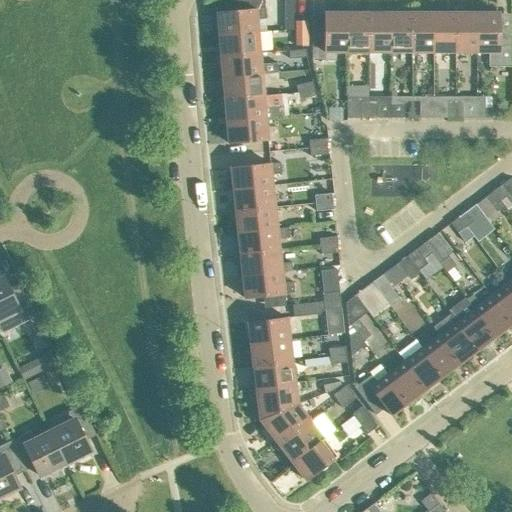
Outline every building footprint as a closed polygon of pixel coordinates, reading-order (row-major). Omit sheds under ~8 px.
[(216,13),(217,35),(257,32),(256,20),(265,19),(263,0),(233,0),(234,12),(216,13)] [(282,0),(283,9),(292,9),(291,0),(282,0)] [(324,53),(346,53),(346,13),(324,13),(324,39),(311,39),(311,61),(324,61),(324,53)] [(346,53),(368,53),(368,13),(346,13),(346,53)] [(368,53),(389,53),(389,13),(368,13),(368,53)] [(389,53),(411,53),(411,13),(389,13),(389,53)] [(411,53),(432,53),(432,13),(411,13),(411,53)] [(432,53),(454,53),(454,13),(432,13),(432,53)] [(454,53),(475,53),(476,13),(454,13),(454,53)] [(476,13),(475,53),(487,53),(487,67),(511,67),(511,39),(498,39),(498,13),(476,13)] [(295,47),(307,47),(307,22),(295,22),(295,47)] [(217,35),(219,57),(259,53),(257,32),(217,35)] [(288,51),(289,60),(306,58),(305,50),(288,51)] [(221,78),(261,75),(277,74),(276,63),(260,65),(259,53),(219,57),(221,78)] [(221,78),(223,100),(263,96),(261,75),(221,78)] [(295,86),(297,94),(313,90),(312,82),(295,86)] [(313,90),(297,94),(298,102),(315,98),(313,90)] [(282,106),(281,95),(263,96),(223,100),(225,121),(265,118),(283,116),(282,106)] [(359,119),(367,119),(367,101),(359,101),(359,119)] [(367,101),(367,119),(376,119),(376,101),(367,101)] [(411,119),(411,101),(402,101),(403,119),(411,119)] [(419,101),(411,101),(411,119),(419,119),(419,101)] [(454,119),(454,101),(446,101),(446,119),(454,119)] [(462,101),(454,101),(454,119),(462,119),(462,101)] [(476,102),(475,119),(484,119),(484,102),(476,102)] [(265,118),(225,121),(227,144),(267,140),(265,118)] [(308,141),(309,149),(326,147),(325,139),(308,141)] [(326,147),(309,149),(309,157),(326,155),(326,147)] [(229,168),(232,190),(272,186),(270,175),(280,174),(279,163),(229,168)] [(492,192),(499,201),(507,195),(511,201),(511,182),(509,179),(500,186),(492,192)] [(232,190),(234,212),(274,208),(272,186),(232,190)] [(499,201),(492,192),(484,198),(495,213),(500,209),(502,213),(506,210),(499,201)] [(313,196),(314,204),(331,202),(330,194),(313,196)] [(331,202),(314,204),(315,212),(332,210),(331,202)] [(234,212),(236,233),(276,229),(274,208),(234,212)] [(465,212),(457,218),(465,227),(473,221),(465,212)] [(465,227),(457,218),(449,224),(464,243),(467,240),(469,243),(474,239),(465,227)] [(236,233),(239,255),(279,251),(277,240),(288,238),(287,228),(276,229),(236,233)] [(430,253),(431,253),(438,263),(439,262),(453,280),(459,275),(446,257),(451,253),(436,234),(423,244),(430,253)] [(318,239),(319,247),(336,245),(335,237),(318,239)] [(422,260),(430,253),(423,244),(415,250),(422,260)] [(336,245),(319,247),(320,255),(337,253),(336,245)] [(291,271),(290,263),(280,264),(279,251),(239,255),(241,276),(281,272),(291,271)] [(397,264),(389,270),(398,283),(406,276),(397,264)] [(389,270),(371,283),(389,307),(399,300),(390,289),(398,283),(389,270)] [(281,272),(241,276),(243,299),(293,293),(292,282),(282,283),(281,272)] [(2,278),(0,278),(0,320),(8,316),(12,324),(33,313),(19,284),(8,289),(2,278)] [(389,307),(371,283),(354,296),(362,305),(370,299),(381,313),(389,307)] [(511,289),(507,283),(490,296),(511,325),(511,324),(511,289)] [(321,294),(322,302),(339,300),(338,292),(321,294)] [(472,295),(465,300),(494,338),(511,325),(490,296),(479,304),(472,295)] [(447,311),(449,314),(477,351),(494,338),(465,300),(464,298),(447,311)] [(339,300),(322,302),(291,305),(292,318),(319,315),(323,310),(340,308),(339,300)] [(432,327),(438,335),(460,364),(477,351),(449,314),(432,327)] [(246,323),(249,345),(289,340),(286,318),(246,323)] [(354,325),(361,335),(366,341),(367,341),(374,335),(362,319),(354,325)] [(343,333),(342,326),(330,327),(330,334),(343,333)] [(366,341),(361,335),(354,341),(361,350),(369,344),(367,341),(366,341)] [(438,335),(421,348),(442,377),(460,364),(438,335)] [(249,345),(252,367),(291,362),(289,340),(249,345)] [(397,353),(403,361),(425,390),(442,377),(421,348),(415,340),(397,353)] [(327,349),(328,357),(345,355),(344,347),(327,349)] [(55,364),(49,353),(18,369),(23,380),(55,364)] [(345,355),(328,357),(329,365),(346,363),(345,355)] [(403,361),(386,374),(408,403),(425,390),(403,361)] [(252,367),(254,388),(294,383),(291,362),(252,367)] [(0,388),(12,383),(4,367),(0,369),(0,388)] [(408,403),(386,374),(375,383),(370,376),(357,386),(377,413),(383,408),(390,417),(392,415),(391,415),(408,403)] [(258,420),(265,429),(297,405),(294,383),(254,388),(258,420)] [(331,395),(336,402),(350,392),(345,385),(331,395)] [(350,392),(336,402),(341,408),(355,398),(350,392)] [(265,429),(278,446),(310,422),(297,405),(265,429)] [(63,424),(48,432),(64,464),(89,451),(84,441),(95,435),(80,406),(59,416),(63,424)] [(357,423),(366,434),(376,427),(361,407),(351,414),(357,423)] [(357,423),(352,416),(340,426),(345,432),(357,423)] [(278,446),(291,463),(323,439),(310,422),(278,446)] [(29,431),(8,442),(23,470),(33,465),(39,477),(64,464),(48,432),(33,439),(29,431)] [(323,439),(291,463),(304,481),(336,457),(323,439)] [(0,497),(18,488),(12,476),(23,470),(8,442),(0,445),(0,497)]
